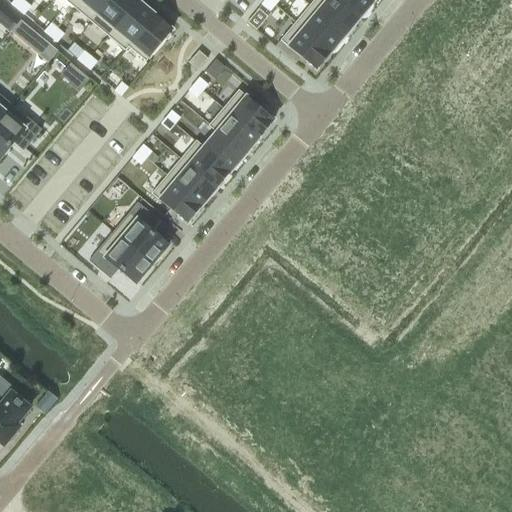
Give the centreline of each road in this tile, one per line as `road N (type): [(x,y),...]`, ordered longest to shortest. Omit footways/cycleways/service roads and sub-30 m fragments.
road 1 (residential): [(203,396),(511,19)]
road 2 (residential): [(134,338),(320,112)]
road 3 (residential): [(343,511),(203,396)]
road 4 (residential): [(134,338),(11,239)]
road 5 (residential): [(202,12),(320,112)]
road 6 (residential): [(320,112),(416,0)]
